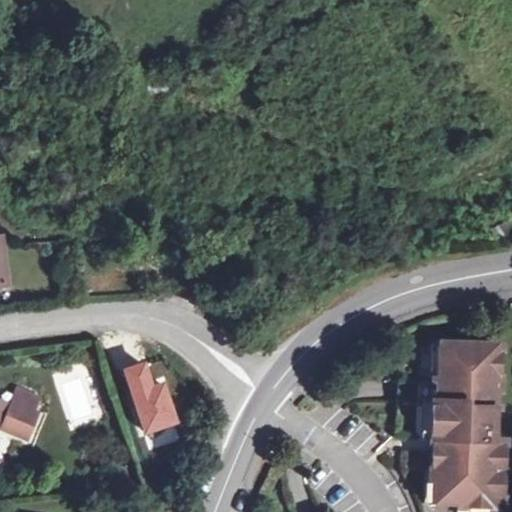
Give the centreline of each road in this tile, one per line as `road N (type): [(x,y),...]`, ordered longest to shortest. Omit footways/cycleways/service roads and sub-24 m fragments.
road 1 (unclassified): [(0,331),(138,319),(180,326),(264,401)]
road 2 (tertiary): [(264,401),(302,359),(382,305),(511,272)]
road 3 (tertiary): [(217,511),(264,401)]
